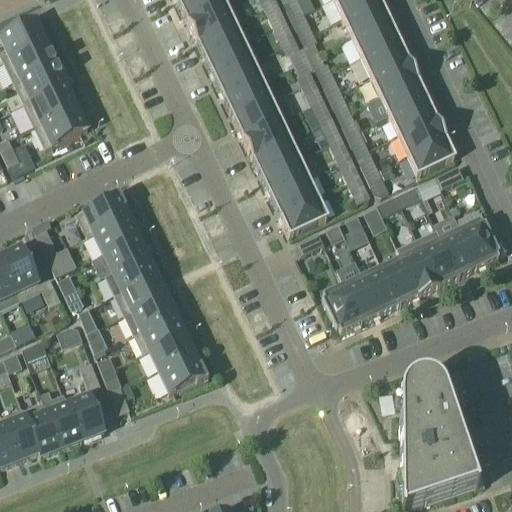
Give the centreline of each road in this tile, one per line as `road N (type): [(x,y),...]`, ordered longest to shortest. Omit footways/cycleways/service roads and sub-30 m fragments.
road 1 (residential): [(313,392),(190,138)]
road 2 (residential): [(511,239),(402,0)]
road 3 (residential): [(0,229),(190,138)]
road 4 (residential): [(321,395),(511,319)]
road 5 (residential): [(190,138),(125,0)]
road 6 (residential): [(313,392),(257,430),(278,511)]
road 7 (residential): [(354,511),(353,470),(321,395)]
